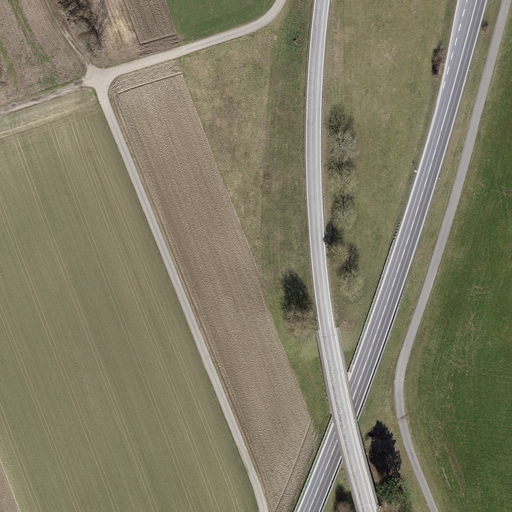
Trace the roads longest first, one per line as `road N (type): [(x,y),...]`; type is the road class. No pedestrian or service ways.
road 1 (primary): [(311,511),(405,256),(474,0)]
road 2 (tertiary): [(369,511),(329,336),(310,157),(323,0)]
road 3 (track): [(96,78),(263,511)]
road 4 (track): [(96,78),(253,25),(281,0)]
